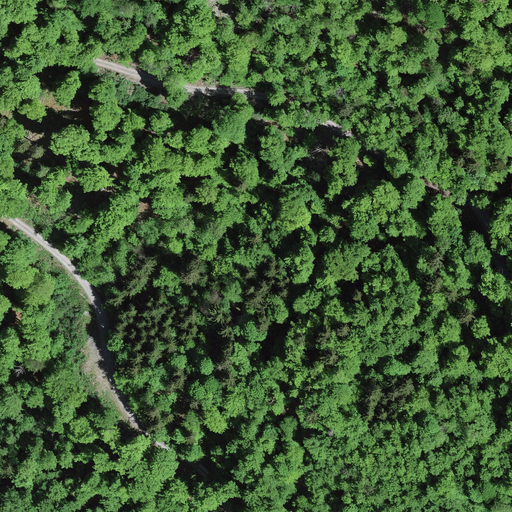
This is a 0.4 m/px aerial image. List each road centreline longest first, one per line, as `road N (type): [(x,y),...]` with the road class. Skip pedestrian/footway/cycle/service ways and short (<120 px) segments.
road 1 (track): [(0,48),(54,51),(307,112),(465,197),(511,282)]
road 2 (track): [(232,511),(202,468),(163,445),(125,403),(101,311),(84,281),(0,211)]
